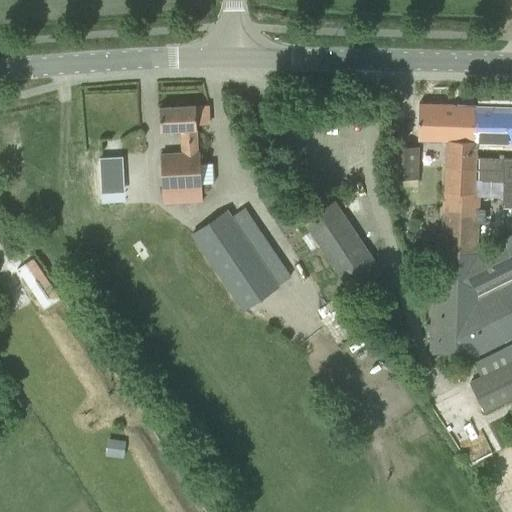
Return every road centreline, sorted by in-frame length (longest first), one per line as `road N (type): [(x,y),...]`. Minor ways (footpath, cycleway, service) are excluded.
road 1 (tertiary): [(511,64),(235,56)]
road 2 (tertiary): [(0,73),(235,56)]
